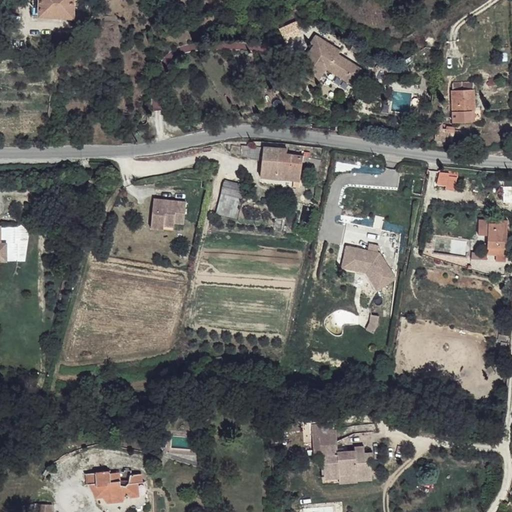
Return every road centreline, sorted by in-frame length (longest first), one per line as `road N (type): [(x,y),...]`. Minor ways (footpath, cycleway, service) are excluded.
road 1 (tertiary): [(511,161),(239,130),(136,151),(0,153)]
road 2 (unknown): [(507,455),(377,432)]
